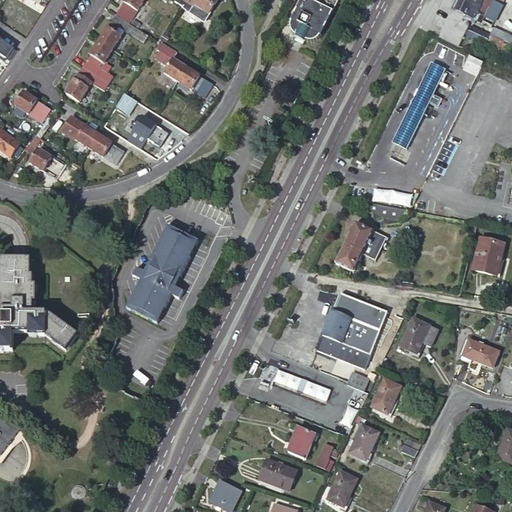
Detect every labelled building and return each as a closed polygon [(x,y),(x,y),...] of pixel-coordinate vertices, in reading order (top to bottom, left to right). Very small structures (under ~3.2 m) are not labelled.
[(126,0),(124,3),(116,16),(129,25),(145,0),(126,0)] [(207,19),(219,1),(217,0),(176,0),(175,3),(181,7),(181,8),(201,20),(203,16),(207,19)] [(322,36),(340,0),(302,0),(292,21),(293,22),(292,24),(292,26),(292,27),(292,29),(293,30),(293,31),(294,33),(295,34),(296,35),(297,35),(298,36),(296,40),(304,44),(306,40),(308,41),(311,41),(313,41),(315,41),(317,40),(319,39),(320,38),(321,36),(322,36)] [(455,0),(457,1),(454,8),(456,9),(444,37),(461,45),(473,21),(476,22),(480,15),(484,17),(492,1),(491,0),(455,0)] [(129,25),(116,16),(108,29),(99,42),(113,51),(125,32),(144,45),(148,37),(129,25)] [(508,55),(511,45),(511,36),(488,25),(485,31),(474,25),(469,35),(487,45),(488,44),(508,55)] [(2,40),(0,38),(0,59),(4,62),(14,49),(2,40)] [(113,51),(99,42),(90,55),(91,56),(83,68),(109,85),(114,78),(101,70),(95,66),(99,61),(104,64),(113,51)] [(173,61),(177,54),(161,44),(157,51),(167,57),(163,64),(168,68),(165,74),(178,83),(187,69),(173,61)] [(101,70),(104,64),(99,61),(95,66),(101,70)] [(109,85),(83,68),(75,81),(75,80),(66,94),(80,103),(91,84),(104,92),(109,85)] [(213,86),(187,69),(178,83),(205,99),(213,86)] [(420,69),(390,129),(404,136),(435,77),(420,69)] [(42,124),(51,111),(37,102),(38,101),(24,93),(16,106),(42,124)] [(161,148),(169,135),(157,127),(143,118),(139,116),(131,129),(134,131),(134,132),(141,136),(147,141),(148,140),(161,148)] [(64,133),(90,150),(99,136),(86,127),(85,128),(72,119),(64,133)] [(0,150),(11,158),(21,145),(1,131),(0,131),(0,150)] [(134,132),(131,137),(137,141),(141,136),(134,132)] [(99,136),(90,150),(116,166),(125,153),(112,145),(112,144),(99,136)] [(56,180),(65,166),(52,158),(38,150),(30,164),(56,180)] [(402,210),(366,204),(365,209),(367,216),(374,214),(376,221),(385,218),(387,226),(401,223),(403,214),(402,210)] [(373,228),(355,219),(334,261),(354,271),(362,253),(375,260),(381,247),(387,235),(373,228)] [(187,275),(191,268),(205,239),(165,220),(152,248),(148,256),(125,303),(164,322),(187,275)] [(505,247),(480,241),(472,272),(497,278),(505,247)] [(148,256),(152,248),(143,244),(140,252),(148,256)] [(30,276),(30,260),(0,259),(0,347),(3,348),(3,351),(13,351),(13,333),(36,333),(36,337),(46,337),(66,351),(77,336),(47,314),(33,314),(33,302),(36,302),(36,293),(33,293),(33,277),(30,276)] [(200,272),(191,268),(187,275),(196,280),(200,272)] [(390,312),(342,292),(334,311),(333,310),(323,335),(324,335),(318,350),(366,370),(390,312)] [(432,327),(415,319),(401,347),(419,355),(432,327)] [(482,345),(470,340),(462,360),(469,363),(470,359),(495,369),(502,353),(485,346),(482,345)] [(305,379),(282,370),(277,382),(300,391),(305,379)] [(354,386),(366,391),(371,377),(354,370),(350,380),(348,384),(354,386)] [(311,382),(305,379),(300,391),(307,393),(311,382)] [(402,387),(386,379),(373,407),(389,414),(402,387)] [(334,391),(311,382),(307,393),(330,402),(334,391)] [(0,457),(20,431),(0,416),(0,457)] [(381,433),(364,425),(351,453),(367,461),(381,433)] [(314,433),(299,427),(289,453),(304,458),(314,433)] [(511,431),(509,430),(497,459),(511,464),(511,431)] [(416,458),(422,445),(408,438),(402,451),(416,458)] [(332,455),(336,457),(339,453),(334,451),(335,448),(327,444),(317,465),(327,470),(331,460),(329,459),(332,455)] [(338,461),(339,458),(336,457),(332,455),(329,459),(331,460),(327,470),(332,472),(335,467),(338,461)] [(297,472),(268,460),(260,479),(289,491),(297,472)] [(358,480),(342,472),(329,500),(346,507),(358,480)] [(232,511),(243,492),(222,482),(212,503),(230,511),(232,511)] [(446,511),(447,510),(431,503),(426,511),(446,511)]
